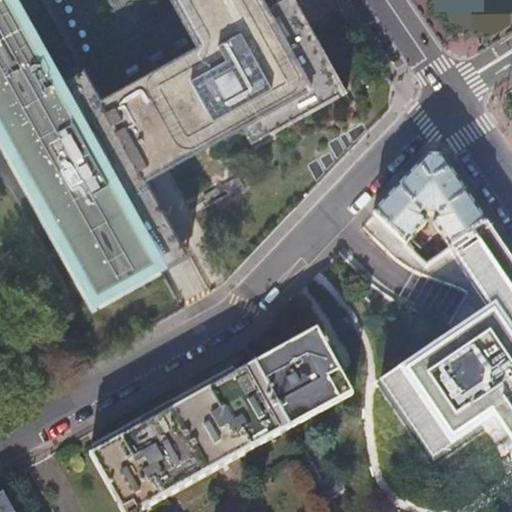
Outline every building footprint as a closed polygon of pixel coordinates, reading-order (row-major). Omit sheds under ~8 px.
[(260,0),(0,0),(0,129),(98,305),(162,269),(129,209),(157,194),(149,178),(167,168),(190,155),(242,126),(252,142),(271,132),(271,133),(345,92),(318,44),(294,0),(274,0),(264,6),(260,0)] [(457,181),(443,160),(429,158),(411,176),(375,214),(426,266),(444,253),(449,250),(487,225),(457,181)] [(449,250),(492,315),(511,342),(511,262),(487,225),(449,250)] [(511,511),(511,342),(492,315),(466,333),(463,329),(456,334),(379,385),(432,463),(482,429),(479,425),(491,417),(511,448),(511,511)] [(269,358),(255,365),(288,427),(351,391),(341,373),(329,352),(318,331),(303,339),(269,358)] [(335,349),(329,352),(341,373),(347,370),(335,349)] [(142,511),(291,431),(288,427),(255,365),(206,392),(120,440),(90,457),(120,511),(142,511)] [(11,511),(3,495),(0,496),(0,511),(11,511)]
